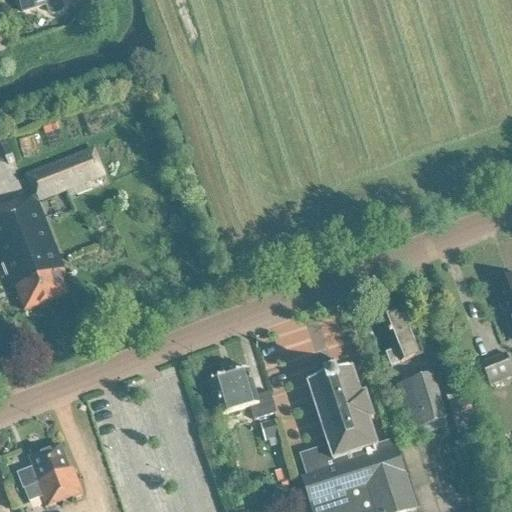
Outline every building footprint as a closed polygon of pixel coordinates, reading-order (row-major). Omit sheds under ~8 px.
[(17,0),(22,15),(46,7),(48,16),(52,18),(62,15),(64,11),(61,3),(64,2),(63,0),(17,0)] [(36,203),(103,177),(94,152),(26,178),(33,197),(26,200),(24,195),(19,197),(21,202),(0,209),(0,264),(11,291),(15,290),(25,314),(67,297),(61,280),(65,278),(36,203)] [(511,278),(505,282),(502,281),(492,284),(505,316),(511,313),(511,278)] [(410,327),(405,314),(400,316),(399,315),(383,321),(395,353),(385,357),(390,371),(423,358),(418,345),(420,344),(415,331),(410,327)] [(511,379),(511,371),(505,355),(481,365),(491,388),(511,379)] [(222,419),(250,410),(254,423),(276,416),(270,395),(256,399),(248,371),(212,383),(222,419)] [(412,511),(416,511),(393,443),(377,449),(368,423),(373,421),(365,396),(360,397),(352,371),(335,376),(335,374),(323,378),(323,380),(307,385),(328,449),(301,458),(309,485),(304,487),(312,511),(412,511)] [(411,433),(442,424),(427,378),(397,387),(411,433)] [(466,399),(448,405),(454,424),(458,439),(476,434),(472,418),(466,399)] [(280,439),(274,422),(260,426),(265,444),(280,439)] [(61,449),(30,459),(33,470),(18,477),(31,505),(41,501),(45,511),(83,497),(73,470),(68,472),(61,449)] [(287,481),(284,470),(274,473),(278,484),(287,481)]
